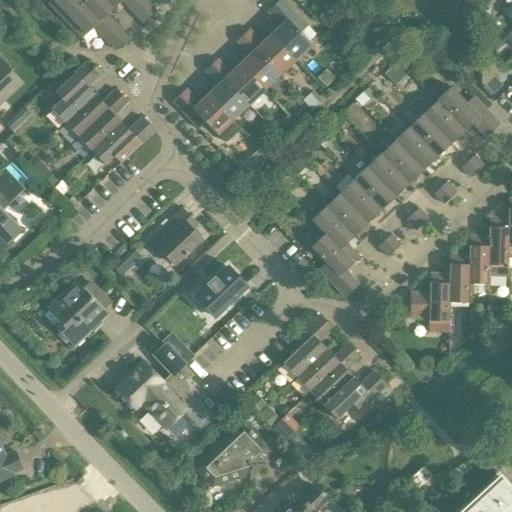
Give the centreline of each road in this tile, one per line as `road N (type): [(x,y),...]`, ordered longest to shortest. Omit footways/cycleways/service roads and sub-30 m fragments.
road 1 (residential): [(181,145),(192,179),(301,293),(340,306),(367,304),(511,168)]
road 2 (residential): [(0,291),(88,236),(181,145)]
road 3 (residential): [(186,0),(149,98),(181,145)]
road 4 (residential): [(152,511),(49,406)]
road 5 (residential): [(49,406),(147,313)]
